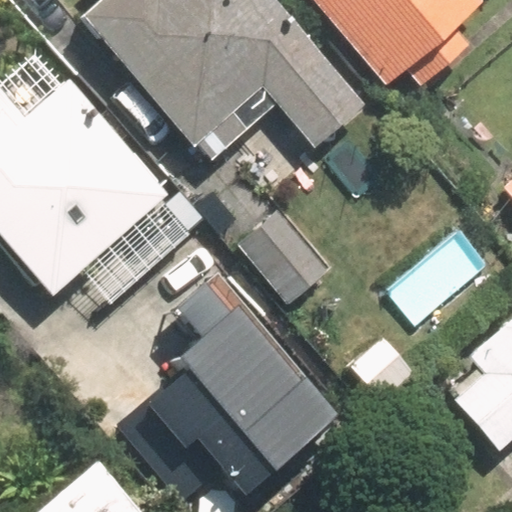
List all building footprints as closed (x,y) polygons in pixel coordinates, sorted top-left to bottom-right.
[(89,0),(62,24),(188,166),(251,109),(294,157),(347,109),(248,0),(89,0)] [(292,0),(368,86),(388,69),(407,91),(457,47),(440,28),(465,6),(459,0),(292,0)] [(0,275),(28,308),(147,204),(44,86),(3,121),(0,117),(0,275)] [(511,171),(492,190),(511,212),(511,171)] [(261,212),(222,244),(277,310),(316,278),(261,212)] [(235,454),(300,399),(206,289),(141,344),(235,454)] [(511,304),(451,360),(462,371),(429,401),(483,459),(511,432),(511,304)] [(369,338),(333,373),(367,408),(403,373),(369,338)] [(238,511),(257,494),(204,439),(156,485),(182,511),(238,511)] [(19,511),(107,511),(69,469),(19,511)] [(511,511),(511,496),(496,511),(511,511)]
